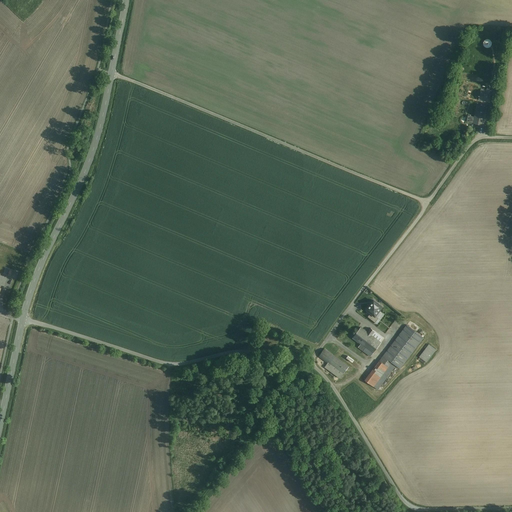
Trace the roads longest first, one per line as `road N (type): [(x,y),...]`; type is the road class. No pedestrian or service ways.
road 1 (unclassified): [(430,200),(111,73)]
road 2 (unclassified): [(22,319),(171,364),(245,351),(308,363)]
road 3 (unclassified): [(308,363),(334,388),(405,503),(511,507)]
road 4 (secondary): [(111,73),(94,146),(22,319)]
road 5 (unclassified): [(430,200),(308,363)]
